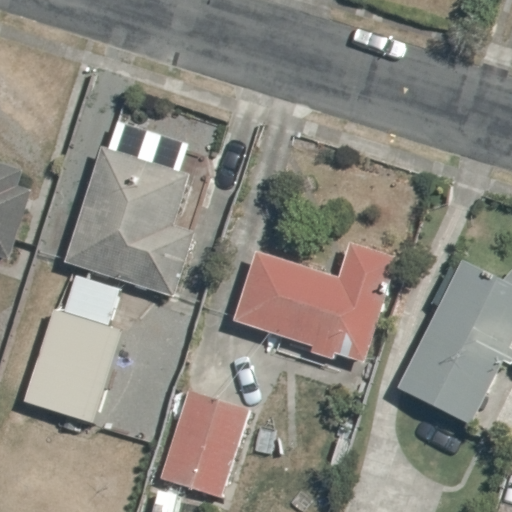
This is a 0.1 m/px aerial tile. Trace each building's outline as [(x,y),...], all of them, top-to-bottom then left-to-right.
[(43,213),(34,210),(61,126),(0,106),(0,259),(16,265),(23,245),(32,247),(43,213)] [(42,253),(75,263),(73,268),(174,299),(193,236),(174,230),(190,178),(108,153),(94,200),(61,190),(42,253)] [(248,312),(244,328),(317,348),(315,357),(340,364),(341,358),(371,367),(400,258),(355,245),(346,280),(263,257),(248,312)] [(511,350),(511,280),(467,259),(404,393),(476,427),(511,350)] [(252,409),(192,392),(166,483),(226,500),(252,409)]
